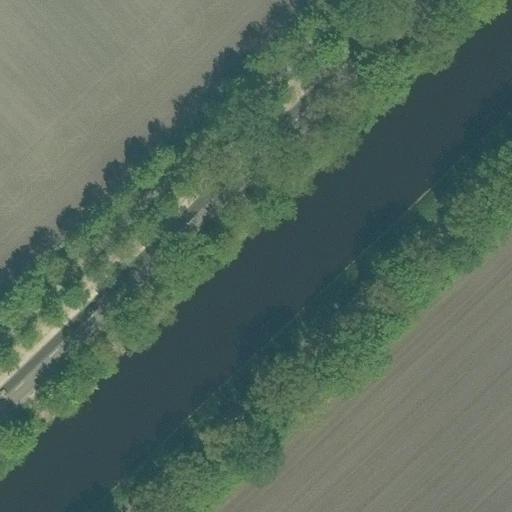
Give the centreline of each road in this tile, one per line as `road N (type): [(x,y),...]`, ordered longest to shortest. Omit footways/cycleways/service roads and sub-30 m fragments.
road 1 (tertiary): [(421,0),(0,402)]
road 2 (unclassified): [(135,511),(511,172)]
